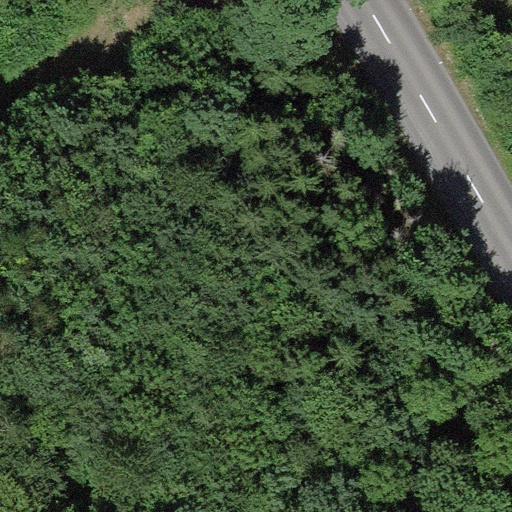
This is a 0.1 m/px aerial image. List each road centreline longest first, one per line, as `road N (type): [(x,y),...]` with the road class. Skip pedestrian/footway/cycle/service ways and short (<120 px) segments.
road 1 (tertiary): [(511,279),(353,0)]
road 2 (track): [(0,107),(68,80),(124,0)]
